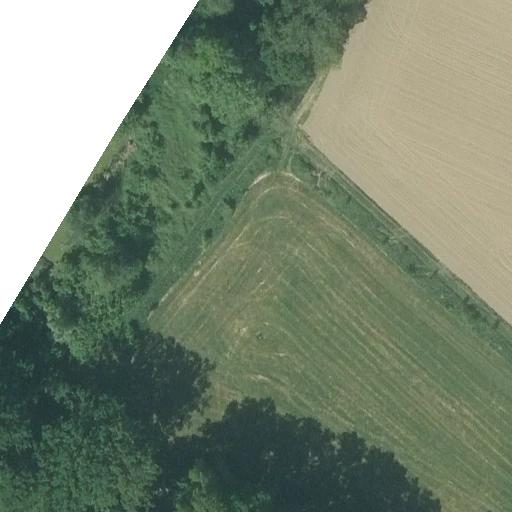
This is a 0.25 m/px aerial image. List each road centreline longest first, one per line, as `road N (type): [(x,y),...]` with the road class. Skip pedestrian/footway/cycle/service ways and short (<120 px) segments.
road 1 (unclassified): [(204,511),(0,416)]
road 2 (track): [(342,0),(314,65),(277,114)]
